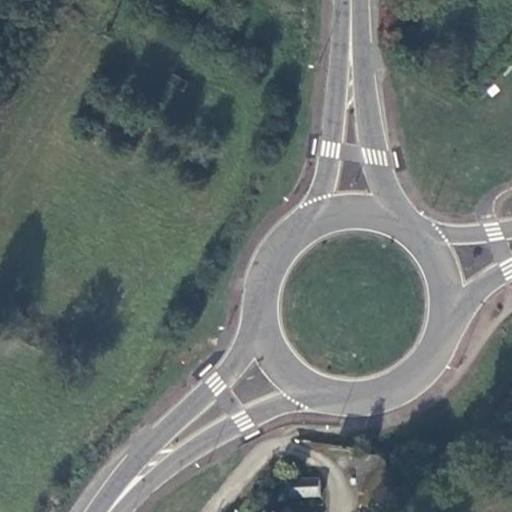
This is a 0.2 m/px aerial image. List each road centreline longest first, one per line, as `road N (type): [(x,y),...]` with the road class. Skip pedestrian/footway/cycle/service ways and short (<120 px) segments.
road 1 (secondary): [(262,332),(161,438),(108,511)]
road 2 (secondary): [(125,511),(199,450),(315,396)]
road 3 (secondary): [(353,2),(333,153),(311,221)]
road 4 (secondary): [(398,220),(378,158),(353,2)]
road 5 (secondary): [(315,396),(352,405),(390,399),(422,379),(451,329)]
road 6 (secondary): [(311,221),(267,268),(262,332)]
